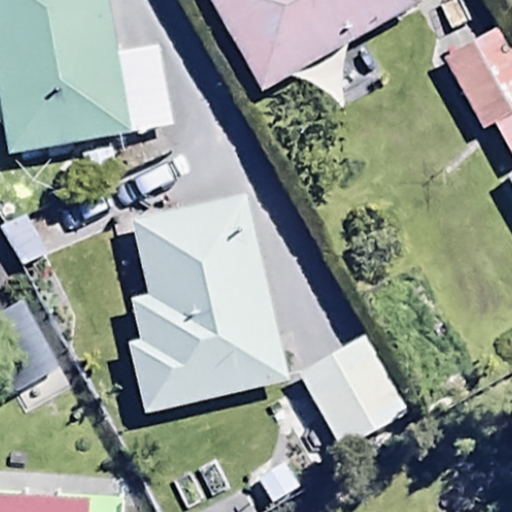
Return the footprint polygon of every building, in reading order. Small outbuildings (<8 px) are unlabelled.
[(99,0),(0,0),(0,131),(5,165),(169,140),(156,55),(110,63),(99,0)] [(201,0),(257,101),(261,99),(419,11),(415,2),(419,0),(201,0)] [(511,62),(496,32),(438,63),(478,137),(491,130),(511,169),(511,62)] [(287,391),(245,205),(130,231),(146,303),(127,307),(137,349),(125,352),(141,424),(287,391)] [(0,388),(8,403),(55,378),(19,311),(0,320),(0,388)] [(405,421),(363,345),(295,383),(315,418),(293,431),(311,464),(338,450),(341,456),(405,421)] [(137,511),(138,508),(0,503),(0,511),(137,511)]
